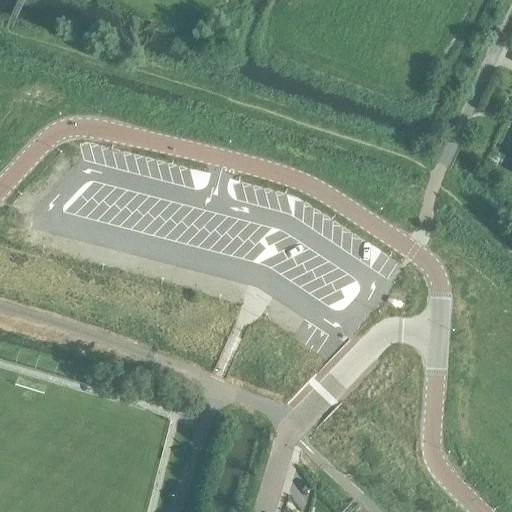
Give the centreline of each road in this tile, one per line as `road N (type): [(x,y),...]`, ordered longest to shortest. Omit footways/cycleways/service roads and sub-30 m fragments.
road 1 (tertiary): [(438,332),(438,277),(306,183),(82,127),(62,128),(0,189)]
road 2 (unclassified): [(0,307),(151,356),(214,386)]
road 3 (tertiary): [(483,511),(442,472),(431,446),(438,332)]
road 4 (unclassified): [(438,332),(388,330),(290,431)]
